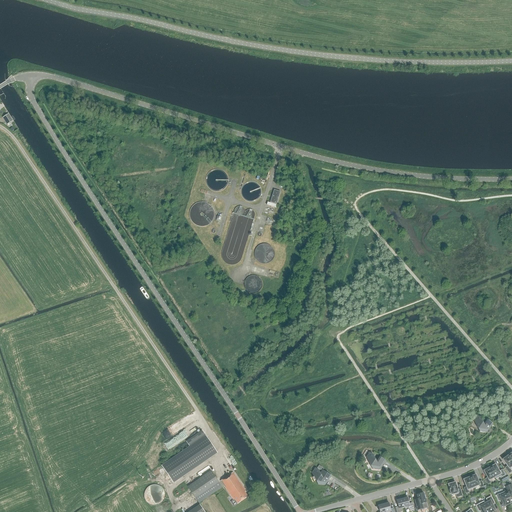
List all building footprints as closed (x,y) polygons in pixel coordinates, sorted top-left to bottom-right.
[(13,121),(8,114),(2,118),(7,125),(13,121)] [(290,166),(285,165),(281,176),(287,178),(290,166)] [(274,190),(270,202),(276,204),(280,192),(274,190)] [(479,432),(487,433),(493,423),(487,419),(484,424),(480,417),(476,415),(480,418),(475,424),(479,432)] [(217,453),(201,430),(186,441),(189,446),(161,466),(173,483),(217,453)] [(385,460),(380,457),(376,462),(372,454),(369,452),(369,453),(372,455),(368,461),(372,469),(379,470),(385,460)] [(510,469),(511,467),(511,461),(508,456),(503,460),(507,466),(504,468),(509,474),(511,471),(510,469)] [(495,465),(489,468),(494,477),(495,479),(501,476),(501,477),(504,475),(501,470),(499,471),(495,465)] [(489,480),(494,477),(489,468),(484,471),(487,478),(484,479),(487,484),(491,483),(489,480)] [(325,485),(331,476),(322,470),(320,473),(318,470),(314,477),(318,485),(325,485)] [(211,471),(187,487),(198,503),(222,487),(211,471)] [(233,473),(220,481),(234,501),(235,500),(238,504),(248,497),(245,492),(246,492),(233,473)] [(476,475),(469,477),(473,487),(474,487),(479,485),(480,488),(484,486),(481,481),(478,482),(476,475)] [(474,488),(474,487),(473,487),(469,477),(463,480),(466,487),(463,488),(466,494),(469,492),(468,491),(474,488)] [(457,490),(455,483),(448,484),(449,489),(449,490),(450,494),(451,494),(451,496),(455,495),(456,498),(462,496),(460,489),(457,490)] [(154,506),(158,505),(161,504),(164,502),(165,499),(166,495),(166,492),(164,489),(162,486),(159,485),(156,484),(153,484),(150,485),(147,487),(146,490),(145,493),(145,497),(146,500),(148,503),(151,505),(154,506)] [(504,506),(510,504),(504,492),(499,494),(496,495),(499,501),(501,500),(504,506)] [(424,495),(423,493),(417,495),(418,499),(414,500),(417,510),(423,509),(428,508),(426,502),(425,499),(425,498),(424,495)] [(485,504),(488,511),(491,511),(495,510),(492,504),(494,503),(491,496),(486,499),(487,501),(484,503),(484,504),(485,504)] [(406,497),(401,498),(404,508),(408,507),(408,508),(410,511),(411,511),(414,511),(412,504),(409,505),(407,498),(406,498),(406,497)] [(404,508),(401,498),(397,499),(397,500),(396,501),(399,508),(395,509),(396,511),(400,511),(403,511),(402,508),(404,508)] [(383,503),(385,511),(388,511),(391,511),(394,511),(394,509),(391,510),(389,503),(388,503),(387,502),(383,503)] [(378,506),(375,507),(378,510),(379,510),(379,511),(385,511),(383,503),(378,504),(379,506),(378,506)] [(482,511),(488,511),(485,504),(484,504),(482,505),(480,503),(475,506),(478,511),(481,510),(482,511)]
